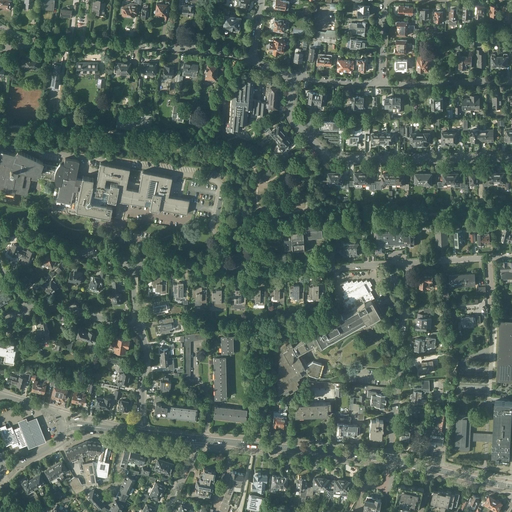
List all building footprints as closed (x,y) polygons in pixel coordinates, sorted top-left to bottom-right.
[(4,8),(6,8),(6,9),(9,9),(11,9),(11,0),(0,0),(0,6),(4,7),(4,8)] [(46,8),(49,8),(53,8),(53,10),(55,0),(57,1),(58,1),(57,0),(41,0),(41,1),(42,1),(41,8),(41,7),(46,7),(46,8)] [(97,8),(96,14),(104,15),(105,3),(100,2),(100,0),(99,0),(93,0),(92,7),(97,8)] [(184,0),(179,0),(178,9),(182,9),(182,14),(193,15),(193,8),(197,8),(197,0),(191,0),(191,5),(184,5),(184,0)] [(235,0),(236,0),(235,0),(234,6),(244,7),(244,8),(246,8),(247,7),(248,5),(249,5),(249,0),(235,0)] [(292,0),(292,1),(291,1),(283,0),(275,0),(275,4),(274,4),(274,6),(274,7),(274,8),(285,9),(285,5),(288,5),(288,3),(290,3),(298,4),(298,0),(292,0)] [(165,4),(157,3),(156,10),(155,10),(155,11),(154,11),(154,12),(154,13),(155,13),(155,14),(160,14),(160,15),(165,15),(164,18),(168,18),(169,5),(168,5),(168,2),(166,1),(165,4)] [(137,4),(130,3),(130,4),(123,4),(123,9),(122,8),(121,14),(122,14),(122,15),(124,16),(125,17),(126,17),(127,16),(129,16),(130,17),(131,17),(132,17),(134,17),(135,11),(137,11),(137,4)] [(358,7),(358,10),(356,10),(356,15),(367,16),(368,16),(369,15),(369,13),(368,11),(368,5),(355,4),(355,7),(358,7)] [(413,16),(413,14),(413,11),(415,11),(415,9),(413,9),(413,7),(411,7),(411,6),(405,5),(405,6),(400,5),(400,6),(399,9),(398,9),(398,13),(410,14),(410,16),(413,16)] [(484,20),(484,15),(485,6),(484,6),(483,5),(481,5),(476,5),(476,13),(477,14),(476,18),(480,18),(480,19),(484,20)] [(511,16),(511,12),(510,12),(510,7),(508,7),(508,6),(507,5),(504,5),(504,6),(503,6),(503,18),(507,18),(507,23),(511,23),(511,19),(511,16)] [(67,7),(67,10),(61,9),(60,12),(60,13),(60,16),(64,16),(71,17),(71,10),(71,8),(67,7)] [(419,9),(419,20),(419,23),(422,23),(422,21),(422,18),(428,18),(428,17),(429,17),(429,9),(422,8),(422,10),(419,9)] [(435,11),(434,22),(444,22),(444,19),(443,19),(443,12),(435,11)] [(224,15),(222,15),(222,18),(224,18),(223,27),(229,27),(229,28),(234,28),(234,31),(238,32),(239,28),(240,27),(240,25),(239,24),(239,22),(241,21),(241,18),(240,18),(240,17),(234,16),(230,15),(230,16),(224,15)] [(287,17),(283,16),(278,15),(277,18),(276,18),(275,20),(274,19),(274,20),(273,21),(273,22),(274,23),(273,29),(283,31),(285,20),(287,20),(292,21),(292,17),(287,17)] [(368,32),(368,29),(367,28),(366,28),(367,22),(362,21),(362,23),(357,22),(357,23),(351,22),(351,23),(349,23),(348,32),(350,32),(350,33),(362,34),(362,33),(366,33),(366,32),(366,33),(368,32)] [(316,41),(318,42),(321,42),(336,44),(336,35),(317,33),(316,41)] [(292,38),(279,36),(279,40),(274,39),(273,38),(273,39),(274,40),(273,43),(270,42),(269,44),(267,45),(267,46),(268,48),(269,48),(268,52),(267,53),(268,53),(278,54),(278,52),(283,53),(284,47),(285,44),(286,44),(291,45),(292,38)] [(365,40),(350,39),(350,45),(351,45),(351,48),(356,48),(356,47),(359,48),(360,46),(365,46),(365,40)] [(482,44),(482,50),(477,50),(477,57),(478,57),(478,66),(486,66),(486,54),(488,54),(488,46),(482,44)] [(298,52),(295,52),(294,61),(301,62),(302,53),(305,54),(306,48),(302,47),(302,49),(299,49),(298,52)] [(317,64),(323,65),(324,56),(325,54),(318,53),(316,65),(317,65),(317,64)] [(459,61),(459,68),(459,70),(464,70),(464,68),(470,68),(471,67),(472,61),(472,58),(472,55),(460,55),(460,53),(457,53),(457,61),(459,61)] [(500,67),(500,56),(496,56),(496,53),(492,53),(492,66),(495,66),(495,68),(500,67)] [(500,56),(500,67),(504,67),(504,66),(508,66),(507,53),(504,53),(504,56),(500,56)] [(332,55),(325,54),(324,56),(323,65),(330,66),(332,55)] [(345,59),(344,70),(349,70),(349,71),(349,72),(351,72),(352,72),(352,70),(352,67),(353,67),(353,63),(353,59),(353,54),(349,54),(349,56),(349,59),(345,59)] [(358,63),(358,69),(360,69),(360,70),(365,70),(368,70),(368,65),(366,65),(366,60),(360,59),(360,55),(355,54),(355,57),(357,57),(357,59),(356,59),(356,63),(358,63)] [(408,56),(408,59),(404,59),(404,58),(399,58),(399,59),(396,59),(396,64),(395,65),(395,66),(396,67),(396,68),(397,68),(397,70),(397,71),(400,71),(401,70),(401,68),(407,68),(410,68),(410,67),(415,67),(415,56),(408,56)] [(418,56),(417,63),(417,66),(419,66),(419,70),(420,71),(422,71),(423,70),(428,70),(428,69),(431,69),(431,65),(428,64),(429,59),(424,59),(424,58),(421,57),(421,56),(418,56)] [(28,59),(20,60),(20,65),(26,65),(26,67),(34,67),(34,69),(35,69),(37,69),(38,67),(38,64),(38,63),(40,63),(40,60),(31,60),(31,58),(30,58),(29,58),(28,58),(28,59)] [(344,70),(345,59),(341,59),(341,58),(338,58),(337,62),(337,66),(337,70),(337,71),(338,72),(340,72),(340,71),(340,70),(344,70)] [(77,62),(77,72),(79,72),(80,72),(95,72),(97,72),(97,63),(77,62)] [(128,73),(130,73),(130,63),(115,62),(115,68),(112,68),(112,72),(125,73),(125,74),(128,74),(128,73)] [(61,64),(54,63),(51,84),(59,85),(61,64)] [(144,63),(142,63),(141,69),(143,69),(143,73),(149,73),(149,75),(154,75),(154,74),(156,74),(156,63),(144,63)] [(184,63),(183,75),(193,76),(193,74),(197,75),(198,65),(184,63)] [(207,80),(213,81),(213,78),(215,78),(216,69),(223,70),(223,66),(207,64),(206,77),(208,77),(207,80)] [(178,74),(173,73),(173,70),(172,70),(172,68),(173,68),(173,67),(165,66),(165,67),(164,67),(163,76),(164,76),(165,77),(167,77),(168,77),(169,77),(169,76),(171,77),(169,93),(170,93),(170,95),(175,96),(178,74)] [(265,107),(266,102),(261,102),(261,101),(257,101),(257,100),(252,99),(254,79),(245,79),(245,81),(241,80),(241,85),(237,85),(236,94),(232,93),(229,120),(227,120),(226,129),(231,130),(231,129),(237,129),(237,127),(241,128),(242,122),(246,122),(247,111),(251,111),(250,116),(255,116),(255,118),(260,119),(260,116),(264,116),(265,107)] [(129,83),(128,90),(134,90),(134,91),(135,91),(137,81),(129,81),(129,83)] [(268,94),(268,97),(278,97),(278,93),(277,93),(278,87),(278,86),(277,86),(277,85),(276,85),(275,86),(275,87),(274,87),(271,87),(270,91),(269,91),(269,94),(268,94)] [(307,92),(306,96),(309,96),(309,97),(308,102),(309,103),(312,104),(313,103),(313,107),(312,115),(314,115),(314,114),(314,110),(315,107),(317,93),(315,92),(309,92),(307,92)] [(317,93),(315,107),(317,107),(322,107),(323,103),(324,99),(326,99),(327,94),(324,94),(319,93),(317,93)] [(364,102),(363,102),(364,97),(358,96),(353,96),(351,96),(351,101),(353,101),(353,105),(351,105),(351,103),(348,103),(347,111),(356,112),(356,110),(364,111),(365,107),(361,107),(361,106),(363,106),(363,103),(364,103),(364,102)] [(471,96),(471,99),(471,109),(479,109),(479,99),(478,99),(478,96),(471,96)] [(498,96),(493,96),(493,108),(501,108),(501,96),(498,96)] [(267,103),(266,102),(265,107),(273,107),(273,108),(273,109),(274,109),(274,110),(275,110),(276,110),(276,109),(278,97),(268,97),(267,103)] [(393,117),(393,113),(393,97),(390,97),(390,98),(385,98),(385,100),(383,100),(383,105),(385,105),(385,107),(389,107),(389,108),(388,108),(388,117),(393,117)] [(393,97),(393,113),(396,113),(396,112),(400,112),(400,107),(400,105),(402,105),(402,100),(400,100),(400,98),(395,98),(395,97),(393,97)] [(439,109),(439,110),(443,110),(443,107),(443,97),(437,97),(432,97),(432,98),(430,98),(430,103),(432,103),(432,108),(433,108),(433,110),(437,110),(437,109),(439,109)] [(471,109),(471,99),(463,99),(463,109),(471,109)] [(174,106),(172,117),(177,118),(177,117),(177,120),(183,121),(183,119),(184,116),(188,117),(188,118),(189,119),(189,123),(194,124),(195,119),(194,119),(194,118),(193,118),(193,117),(193,116),(191,116),(192,111),(191,111),(191,110),(193,110),(196,110),(196,108),(197,108),(191,107),(191,106),(190,106),(190,107),(189,107),(188,111),(178,110),(178,106),(174,106)] [(339,120),(339,117),(318,117),(317,125),(320,125),(320,130),(336,130),(336,128),(343,129),(343,120),(339,120)] [(275,138),(283,131),(282,131),(282,129),(281,128),(280,127),(277,125),(274,128),(271,131),(267,127),(264,130),(266,133),(268,131),(275,138)] [(420,145),(420,134),(417,134),(417,133),(412,133),(412,126),(406,126),(406,137),(411,137),(411,142),(413,142),(413,145),(416,145),(420,145)] [(389,133),(387,133),(386,144),(390,144),(394,144),(394,133),(398,133),(399,128),(395,128),(395,130),(391,130),(389,132),(389,133)] [(348,139),(348,144),(350,144),(354,145),(354,144),(357,144),(357,141),(359,141),(359,139),(365,139),(366,131),(363,131),(362,134),(359,134),(354,134),(355,129),(350,129),(350,139),(348,139)] [(450,130),(450,143),(455,143),(458,143),(458,139),(457,139),(457,130),(450,130)] [(482,140),(482,132),(479,132),(479,130),(471,130),(471,142),(479,141),(479,140),(482,140)] [(482,131),(482,132),(482,140),(486,140),(486,141),(493,141),(493,130),(485,130),(485,131),(482,131)] [(280,143),(287,136),(287,135),(287,134),(285,132),(284,132),(283,131),(275,138),(280,143)] [(420,134),(420,145),(424,145),(428,145),(428,142),(430,142),(430,137),(435,137),(435,132),(429,132),(429,133),(423,133),(423,134),(420,134)] [(287,136),(280,143),(276,146),(277,147),(278,146),(282,151),(288,145),(288,146),(289,146),(290,146),(291,145),(292,145),(292,144),(292,143),(291,142),(288,139),(289,138),(289,137),(287,136)] [(0,188),(1,189),(0,194),(13,197),(14,191),(27,194),(30,178),(37,180),(37,177),(40,177),(55,180),(55,178),(55,175),(55,171),(57,168),(58,166),(43,163),(43,162),(42,161),(39,160),(21,152),(22,151),(21,151),(18,150),(14,153),(3,150),(3,149),(1,149),(1,150),(0,149),(0,188)] [(55,175),(55,178),(55,180),(56,184),(60,184),(58,191),(56,191),(56,195),(57,195),(56,200),(57,200),(57,202),(61,203),(61,201),(66,202),(66,204),(70,205),(70,203),(71,203),(71,202),(77,174),(79,161),(76,159),(65,158),(64,163),(64,164),(60,164),(58,165),(58,166),(57,168),(55,171),(55,175)] [(77,174),(71,202),(77,203),(76,207),(76,209),(76,210),(79,211),(78,211),(79,211),(83,212),(84,212),(88,213),(92,214),(93,214),(102,216),(104,216),(110,217),(111,214),(112,210),(112,209),(112,206),(109,205),(107,205),(108,200),(110,200),(112,201),(113,201),(116,201),(116,200),(116,199),(119,199),(119,200),(126,201),(133,202),(140,204),(145,205),(145,204),(150,206),(150,207),(149,208),(158,210),(158,208),(158,207),(161,208),(165,209),(171,210),(175,211),(176,211),(182,212),(183,213),(183,212),(188,214),(208,218),(214,185),(186,179),(172,177),(168,176),(161,174),(154,173),(147,172),(147,171),(142,171),(130,168),(126,167),(125,167),(119,166),(118,166),(112,164),(111,164),(105,163),(104,163),(100,162),(99,165),(99,168),(97,178),(95,185),(92,184),(93,181),(94,178),(86,176),(82,176),(77,174)] [(493,183),(497,183),(497,172),(496,172),(495,171),(493,171),(492,172),(489,172),(490,181),(484,181),(484,186),(488,186),(488,184),(493,184),(493,183)] [(498,172),(497,172),(497,183),(501,183),(501,184),(504,184),(506,186),(503,188),(506,191),(504,193),(506,196),(504,197),(504,200),(511,199),(511,180),(505,180),(505,172),(502,172),(501,171),(499,171),(498,172)] [(326,186),(326,184),(331,184),(332,183),(335,183),(336,172),(335,172),(334,172),(332,172),(331,172),(328,172),(328,181),(323,181),(323,186),(326,186)] [(336,172),(335,183),(339,183),(339,184),(345,184),(345,188),(348,188),(348,181),(343,181),(343,172),(340,172),(337,172),(336,172)] [(362,185),(362,173),(361,172),(358,172),(358,173),(355,173),(355,181),(350,181),(350,186),(353,186),(353,184),(362,185)] [(362,173),(362,185),(370,185),(370,189),(376,189),(376,181),(370,181),(370,173),(367,173),(366,172),(364,172),(363,173),(362,173)] [(451,184),(450,173),(449,172),(447,173),(446,173),(443,173),(443,182),(438,182),(438,187),(441,187),(442,187),(442,186),(443,186),(443,185),(447,185),(447,184),(451,184)] [(455,173),(454,172),(452,172),(451,173),(450,173),(451,184),(455,184),(455,187),(460,187),(460,188),(464,188),(463,181),(458,181),(458,173),(455,173)] [(479,186),(479,200),(484,200),(484,181),(478,181),(478,174),(478,173),(477,173),(477,172),(476,172),(475,172),(475,173),(474,173),(474,174),(469,174),(469,179),(470,179),(470,184),(475,184),(475,185),(480,185),(480,186),(479,186)] [(382,174),(382,183),(376,183),(376,189),(380,189),(380,186),(383,186),(383,185),(385,185),(385,184),(389,184),(389,173),(385,173),(385,174),(382,174)] [(422,183),(424,183),(424,173),(415,173),(415,183),(419,183),(420,184),(422,184),(422,183)] [(432,173),(424,173),(424,183),(424,185),(428,185),(428,187),(431,187),(431,185),(432,185),(432,173)] [(451,223),(451,226),(451,228),(454,228),(454,231),(455,239),(455,241),(455,245),(458,245),(459,246),(459,247),(462,246),(463,246),(463,245),(463,244),(464,244),(465,243),(464,241),(464,240),(462,241),(462,230),(459,230),(459,221),(451,221),(451,223)] [(314,224),(301,224),(301,229),(302,229),(303,231),(291,232),(291,238),(290,238),(288,238),(283,239),(284,249),(289,249),(291,249),(291,248),(292,248),(292,249),(304,249),(303,242),(303,241),(306,241),(312,241),(311,238),(322,238),(322,236),(322,230),(320,230),(320,228),(316,228),(316,229),(315,229),(314,224)] [(435,224),(436,249),(440,249),(444,249),(448,248),(447,226),(446,226),(446,224),(435,224)] [(413,230),(412,226),(409,226),(408,225),(406,225),(405,226),(402,226),(402,227),(381,229),(381,228),(374,228),(375,235),(376,235),(376,239),(375,240),(376,251),(385,251),(385,245),(408,243),(408,245),(409,246),(413,246),(414,245),(414,243),(414,237),(413,237),(413,236),(415,235),(415,232),(413,231),(413,230)] [(502,236),(501,237),(502,239),(504,238),(506,239),(508,239),(507,241),(510,241),(511,242),(511,241),(511,229),(509,229),(509,228),(505,227),(502,236)] [(483,233),(478,234),(479,244),(479,246),(484,246),(483,244),(484,244),(484,243),(490,243),(490,237),(489,233),(489,230),(485,230),(485,233),(483,233)] [(352,254),(351,240),(348,240),(348,243),(347,243),(343,244),(343,250),(342,250),(342,254),(344,254),(344,255),(352,254)] [(353,240),(351,240),(352,254),(355,254),(355,255),(358,255),(358,254),(359,254),(359,253),(361,253),(360,249),(358,249),(358,242),(355,243),(355,242),(353,242),(353,240)] [(20,258),(23,252),(19,250),(20,246),(18,245),(17,244),(15,243),(14,244),(13,244),(9,253),(10,254),(11,255),(13,256),(14,255),(16,256),(20,258)] [(23,252),(20,258),(24,259),(26,260),(26,261),(28,262),(30,262),(34,252),(33,252),(33,251),(31,250),(30,250),(27,249),(26,253),(23,252)] [(48,253),(43,262),(46,264),(46,266),(49,268),(50,267),(50,266),(53,268),(58,258),(56,257),(52,254),(51,255),(48,253)] [(503,264),(501,264),(501,265),(501,268),(502,279),(511,278),(511,261),(503,262),(503,264)] [(71,282),(79,284),(82,272),(78,271),(79,266),(76,265),(74,273),(70,272),(68,281),(71,282)] [(95,277),(93,277),(91,277),(90,281),(91,282),(89,287),(94,288),(93,291),(98,292),(101,282),(101,281),(104,282),(104,280),(107,280),(108,275),(106,274),(106,272),(101,270),(100,276),(101,276),(100,278),(97,277),(96,278),(95,278),(95,277)] [(421,280),(420,286),(433,287),(433,280),(432,280),(432,276),(430,275),(430,274),(425,273),(425,274),(423,274),(422,275),(421,275),(421,276),(420,276),(420,280),(421,280)] [(475,273),(466,274),(467,285),(476,284),(475,273)] [(467,285),(466,274),(449,275),(450,286),(467,285)] [(166,293),(167,284),(162,284),(162,277),(156,277),(156,279),(153,279),(153,288),(155,288),(155,291),(159,292),(159,293),(166,293)] [(53,279),(48,283),(46,281),(43,284),(46,288),(46,287),(47,288),(46,289),(47,290),(46,291),(48,293),(49,293),(50,294),(55,289),(56,290),(57,289),(57,288),(57,287),(55,284),(56,283),(53,279)] [(114,291),(112,291),(113,303),(116,303),(116,304),(117,304),(118,305),(120,305),(120,304),(121,304),(120,297),(121,296),(121,294),(120,294),(120,293),(118,293),(118,288),(119,288),(118,279),(112,280),(113,285),(113,288),(114,291)] [(32,284),(28,280),(22,287),(25,290),(32,284)] [(376,301),(375,301),(370,291),(372,290),(370,286),(372,285),(371,285),(369,281),(368,282),(366,280),(363,282),(362,280),(358,282),(357,280),(357,281),(353,283),(352,281),(348,283),(347,281),(343,283),(344,285),(342,286),(345,290),(343,291),(345,295),(343,296),(345,299),(343,300),(345,304),(343,305),(346,309),(344,310),(345,312),(346,314),(342,316),(342,314),(331,320),(332,322),(324,326),(319,329),(314,332),(301,340),(297,334),(292,337),(293,338),(285,343),(286,344),(280,347),(282,350),(280,352),(281,355),(279,356),(281,359),(279,360),(281,364),(278,365),(280,368),(278,369),(280,372),(278,373),(279,377),(277,378),(279,381),(277,382),(279,385),(276,386),(278,390),(276,391),(278,394),(282,392),(283,393),(285,392),(286,393),(289,391),(290,393),(294,391),(293,390),(298,387),(297,384),(299,383),(297,380),(299,378),(299,377),(305,374),(305,375),(308,373),(309,374),(318,377),(319,377),(317,376),(321,364),(322,364),(322,363),(321,363),(313,361),(307,364),(306,362),(304,358),(303,359),(301,356),(299,357),(298,354),(297,354),(296,353),(302,350),(303,349),(305,348),(307,347),(309,346),(310,345),(312,344),(319,340),(321,344),(327,341),(329,344),(344,336),(342,333),(347,330),(360,322),(362,324),(380,314),(383,313),(382,313),(377,303),(378,303),(378,302),(378,301),(377,301),(376,301)] [(183,282),(177,282),(177,284),(174,284),(174,293),(176,293),(176,297),(180,297),(180,298),(187,298),(188,289),(183,289),(183,282)] [(280,292),(280,290),(280,285),(274,285),(274,287),(270,287),(270,295),(273,295),(273,299),(277,299),(277,301),(284,301),(284,292),(280,292)] [(299,292),(299,289),(299,285),(293,285),(293,287),(290,287),(290,295),(292,295),(292,299),(296,299),(296,301),(304,301),(304,292),(299,292)] [(318,292),(318,289),(318,285),(313,285),(313,287),(309,287),(309,295),(310,295),(310,296),(309,296),(309,298),(310,298),(310,299),(316,299),(316,301),(323,301),(323,292),(318,292)] [(193,289),(192,297),(195,297),(195,301),(195,305),(202,305),(202,303),(206,303),(207,289),(202,289),(202,287),(196,286),(196,289),(193,289)] [(212,291),(212,299),(215,299),(215,303),(215,307),(226,307),(226,305),(226,296),(221,296),(221,289),(216,289),(216,291),(212,291)] [(232,291),(232,299),(234,299),(234,303),(234,307),(245,308),(245,305),(246,296),(241,296),(241,289),(235,289),(235,291),(232,291)] [(251,291),(251,299),(254,299),(253,303),(253,307),(258,307),(258,305),(265,305),(265,296),(260,296),(260,289),(255,289),(255,291),(251,291)] [(167,298),(159,300),(160,305),(153,306),(154,312),(156,311),(156,315),(165,313),(164,311),(168,310),(167,306),(169,305),(167,298)] [(416,328),(416,330),(421,331),(421,328),(426,329),(431,330),(431,321),(427,321),(428,318),(427,318),(428,314),(418,313),(418,317),(417,323),(416,328)] [(462,316),(462,322),(463,322),(464,327),(469,326),(468,322),(473,321),(473,324),(481,323),(480,315),(480,317),(477,317),(477,316),(473,316),(473,315),(462,316)] [(158,325),(159,331),(161,330),(162,334),(170,332),(170,329),(173,329),(172,325),(174,324),(173,317),(164,319),(165,324),(158,325)] [(511,320),(500,320),(497,380),(511,381),(511,320)] [(49,339),(46,321),(41,322),(41,323),(36,324),(37,328),(38,336),(41,335),(41,340),(44,339),(44,340),(49,339)] [(81,339),(86,340),(88,334),(79,331),(76,338),(81,340),(81,339)] [(88,334),(86,340),(90,342),(90,343),(90,344),(90,345),(91,346),(92,347),(94,348),(93,351),(96,352),(97,347),(96,347),(99,338),(94,336),(95,333),(89,331),(88,334)] [(430,337),(424,336),(424,339),(416,338),(415,342),(415,344),(415,349),(415,351),(419,351),(420,349),(424,349),(426,348),(426,346),(428,346),(429,345),(429,346),(429,345),(435,346),(435,342),(436,342),(437,339),(435,339),(436,337),(444,338),(444,332),(439,331),(431,333),(430,337)] [(233,336),(222,336),(222,352),(233,352),(233,336)] [(127,339),(116,338),(116,339),(114,339),(113,346),(115,347),(115,350),(116,351),(117,352),(122,353),(123,352),(125,352),(125,346),(126,346),(127,346),(128,340),(127,340),(127,339)] [(0,358),(1,358),(1,363),(8,364),(9,362),(14,363),(17,348),(13,348),(14,346),(13,346),(14,343),(7,342),(7,344),(0,342),(0,358)] [(64,344),(56,342),(54,349),(62,351),(64,344)] [(168,348),(160,349),(161,356),(164,356),(164,358),(171,357),(171,349),(175,348),(174,345),(174,343),(171,344),(171,345),(169,346),(169,349),(168,349),(168,348)] [(106,350),(102,348),(101,349),(100,348),(97,354),(103,356),(106,350)] [(164,356),(161,356),(160,356),(161,365),(169,364),(170,372),(175,372),(184,372),(184,371),(184,370),(179,370),(175,370),(175,368),(174,357),(171,357),(164,358),(164,356)] [(214,356),(215,397),(226,397),(225,356),(214,356)] [(433,368),(432,360),(423,361),(423,365),(419,366),(420,374),(430,372),(430,368),(433,368)] [(121,364),(119,364),(117,363),(116,368),(116,369),(116,370),(117,370),(118,371),(119,371),(118,375),(130,377),(131,374),(131,373),(131,369),(131,368),(130,368),(129,368),(128,369),(121,367),(121,364)] [(7,381),(17,384),(20,372),(17,372),(17,374),(17,375),(17,376),(8,374),(7,381)] [(20,372),(17,384),(17,385),(23,387),(24,384),(25,384),(27,379),(20,377),(21,372),(20,372)] [(32,390),(38,392),(40,384),(37,383),(38,381),(35,380),(36,375),(32,374),(31,380),(34,381),(32,390)] [(130,381),(130,377),(118,375),(117,379),(116,383),(125,385),(125,386),(126,386),(127,386),(128,386),(128,385),(129,382),(130,381)] [(161,380),(160,386),(161,386),(161,388),(161,392),(168,393),(169,387),(170,387),(171,381),(168,381),(168,379),(169,377),(163,376),(162,378),(162,380),(161,380)] [(70,396),(72,387),(74,381),(52,377),(51,379),(50,384),(50,385),(54,386),(52,395),(64,399),(65,395),(70,396)] [(411,394),(411,397),(411,398),(413,399),(413,402),(421,403),(424,403),(424,408),(430,408),(435,409),(436,404),(430,404),(429,400),(422,399),(422,397),(423,397),(424,395),(424,393),(425,393),(425,392),(430,392),(429,380),(423,381),(422,388),(414,387),(413,394),(412,394),(411,394)] [(43,384),(40,384),(38,392),(44,393),(47,383),(43,382),(43,384)] [(72,401),(78,403),(80,394),(77,394),(78,392),(74,391),(72,401)] [(81,391),(80,394),(78,403),(83,404),(86,395),(83,394),(83,392),(81,391)] [(385,395),(386,392),(381,392),(381,394),(375,393),(375,395),(371,394),(371,399),(385,400),(386,399),(385,399),(386,395),(385,395)] [(102,408),(102,407),(104,397),(103,397),(103,399),(96,397),(94,406),(96,406),(96,407),(102,408)] [(111,398),(104,397),(102,407),(103,407),(107,408),(108,408),(109,408),(111,398)] [(162,399),(155,398),(154,407),(154,408),(154,407),(156,408),(155,412),(156,412),(155,416),(195,421),(196,411),(167,407),(167,408),(161,407),(162,399)] [(385,400),(371,399),(370,404),(374,404),(374,405),(380,406),(380,409),(384,409),(384,407),(385,407),(385,403),(385,400)] [(467,399),(458,399),(458,414),(464,414),(464,405),(467,405),(467,399)] [(119,410),(120,412),(122,412),(123,411),(123,410),(128,411),(129,406),(128,406),(128,401),(121,400),(121,401),(119,400),(118,403),(120,404),(119,410)] [(511,401),(495,400),(493,433),(471,432),(471,419),(472,415),(465,415),(457,415),(455,448),(460,448),(460,451),(469,452),(469,449),(470,449),(470,440),(486,441),(493,441),(492,454),(497,454),(496,458),(509,458),(510,455),(511,414),(511,401)] [(331,411),(331,404),(328,404),(328,405),(295,406),(295,419),(328,417),(328,411),(331,411)] [(273,415),(274,415),(273,425),(274,425),(274,426),(276,426),(277,425),(278,425),(279,425),(281,407),(279,407),(278,412),(274,412),(273,415)] [(421,408),(420,407),(420,408),(409,407),(408,412),(409,412),(409,413),(412,414),(413,412),(414,412),(413,416),(419,416),(419,413),(419,411),(421,411),(421,408)] [(225,419),(225,420),(233,421),(234,420),(241,421),(241,422),(245,423),(246,412),(215,408),(213,419),(218,419),(218,418),(225,419)] [(430,443),(443,445),(444,436),(443,436),(444,433),(443,433),(445,415),(438,414),(435,431),(432,431),(431,434),(430,443)] [(27,445),(29,448),(46,442),(37,417),(28,421),(26,418),(18,421),(20,426),(21,426),(28,444),(27,445)] [(342,433),(342,432),(345,433),(345,435),(348,435),(349,435),(349,433),(350,433),(350,427),(348,427),(348,419),(344,418),(339,417),(339,422),(338,433),(342,433)] [(376,419),(371,419),(369,436),(370,436),(370,435),(375,435),(375,437),(375,436),(381,436),(381,437),(383,420),(378,420),(378,418),(376,418),(376,419)] [(20,448),(27,445),(28,444),(21,426),(20,426),(13,429),(12,426),(7,428),(6,424),(0,426),(0,430),(6,445),(11,443),(13,447),(18,444),(20,448)] [(414,437),(414,436),(412,436),(413,431),(413,429),(409,428),(409,430),(408,429),(404,428),(404,430),(403,430),(402,439),(406,439),(407,441),(411,441),(412,440),(413,440),(414,439),(414,437)] [(82,443),(77,445),(82,457),(87,455),(82,443)] [(95,462),(93,461),(95,475),(97,475),(105,476),(107,475),(108,468),(109,462),(109,460),(108,459),(109,455),(110,455),(111,450),(110,450),(111,445),(108,445),(108,444),(102,443),(99,455),(99,457),(97,462),(96,462),(95,462)] [(77,445),(72,447),(79,462),(84,461),(82,457),(77,445)] [(72,447),(66,450),(70,459),(71,459),(73,461),(76,460),(77,463),(79,462),(72,447)] [(124,449),(124,452),(122,461),(125,462),(124,468),(126,469),(128,461),(131,451),(124,449)] [(128,461),(135,463),(138,453),(136,452),(133,451),(133,452),(131,451),(128,461)] [(141,454),(138,453),(135,463),(143,465),(146,455),(143,454),(144,454),(142,453),(141,453),(141,454)] [(153,468),(162,471),(165,461),(164,460),(162,459),(161,460),(158,459),(156,465),(154,465),(153,468)] [(56,464),(62,474),(68,471),(63,463),(64,462),(63,460),(60,462),(59,462),(57,463),(57,464),(56,464)] [(83,463),(81,463),(82,467),(84,467),(87,484),(97,483),(95,475),(93,461),(83,463)] [(166,461),(165,461),(162,471),(171,474),(172,471),(171,470),(173,463),(169,462),(168,462),(166,461)] [(51,467),(57,478),(60,476),(60,475),(62,474),(56,464),(54,465),(53,465),(51,466),(51,467)] [(51,481),(57,478),(51,467),(50,467),(49,467),(47,468),(47,469),(44,471),(50,481),(51,480),(51,481)] [(195,486),(196,486),(195,491),(210,494),(211,489),(212,490),(214,482),(213,482),(214,478),(215,470),(204,468),(202,475),(200,475),(199,479),(196,478),(195,486)] [(132,472),(131,475),(127,473),(122,482),(132,487),(135,480),(133,479),(136,473),(132,471),(132,472)] [(220,508),(220,510),(226,511),(228,508),(230,505),(228,504),(229,502),(233,491),(236,491),(240,491),(241,487),(242,477),(244,477),(245,474),(243,474),(243,473),(241,473),(236,473),(236,471),(232,471),(231,471),(230,471),(229,475),(231,475),(230,481),(229,481),(220,505),(220,508)] [(219,476),(216,488),(222,489),(224,477),(225,473),(221,472),(220,476),(219,476)] [(34,477),(40,487),(46,484),(42,476),(40,473),(37,475),(34,476),(34,477)] [(249,482),(246,498),(248,499),(246,507),(251,508),(250,510),(256,511),(258,511),(261,501),(264,491),(264,490),(265,483),(265,481),(266,481),(266,480),(266,477),(267,475),(261,474),(260,474),(255,473),(254,473),(254,474),(253,480),(253,482),(252,482),(249,482)] [(278,490),(280,475),(275,475),(272,474),(271,485),(272,485),(271,488),(274,488),(274,489),(278,490)] [(280,475),(278,490),(286,491),(286,489),(287,476),(284,476),(280,475)] [(306,494),(307,489),(305,489),(305,486),(307,486),(308,482),(306,482),(305,481),(306,480),(306,479),(306,478),(306,477),(305,476),(303,475),(301,476),(301,477),(297,477),(295,477),(295,482),(296,482),(296,488),(301,489),(300,497),(302,497),(301,501),(304,502),(305,498),(306,498),(306,494)] [(320,489),(322,477),(318,476),(318,477),(317,477),(317,478),(315,477),(315,478),(314,478),(314,480),(313,480),(312,487),(308,487),(307,489),(306,494),(312,495),(313,491),(316,491),(317,488),(320,489)] [(29,480),(34,490),(40,487),(34,477),(32,478),(31,478),(29,479),(29,480)] [(71,479),(69,480),(76,493),(82,491),(83,491),(88,489),(89,489),(91,488),(97,486),(97,485),(97,483),(87,484),(82,485),(78,478),(74,477),(71,479)] [(322,477),(320,489),(324,489),(324,491),(327,491),(326,498),(330,498),(331,491),(328,490),(329,483),(332,484),(332,480),(326,479),(326,478),(325,478),(325,477),(322,477)] [(32,492),(34,490),(29,480),(28,480),(28,479),(25,480),(24,480),(23,480),(22,481),(23,481),(23,482),(22,482),(28,494),(32,492)] [(331,491),(330,498),(333,499),(334,494),(341,495),(341,491),(343,479),(339,479),(338,479),(338,480),(332,480),(332,484),(335,484),(334,491),(331,491)] [(346,479),(343,479),(341,491),(349,492),(350,481),(349,481),(346,481),(346,480),(346,479)] [(122,493),(120,497),(126,499),(132,487),(122,482),(118,491),(122,493)] [(155,482),(152,488),(162,493),(162,492),(163,492),(164,490),(164,489),(165,486),(158,483),(159,483),(158,482),(157,483),(155,482)] [(395,503),(404,505),(403,510),(410,511),(411,505),(420,507),(424,489),(412,486),(411,488),(401,485),(400,489),(398,489),(395,503)] [(83,491),(82,491),(93,502),(93,503),(100,497),(100,496),(101,496),(99,494),(94,488),(93,490),(91,488),(89,489),(88,489),(83,491)] [(162,493),(152,488),(149,494),(159,499),(161,496),(163,494),(162,493)] [(434,490),(431,502),(431,505),(435,506),(436,502),(442,503),(441,508),(445,509),(446,505),(452,506),(453,505),(457,506),(460,493),(455,492),(455,494),(438,490),(438,491),(434,490)] [(470,500),(467,506),(474,509),(478,502),(478,501),(480,497),(479,497),(479,496),(477,495),(476,496),(473,494),(472,497),(471,496),(469,500),(470,500)] [(349,511),(379,511),(382,499),(376,498),(375,500),(374,500),(373,500),(373,498),(372,496),(368,495),(367,496),(367,498),(366,498),(365,504),(363,511),(352,511),(349,511)] [(100,497),(93,503),(101,511),(103,511),(106,508),(104,506),(108,503),(101,496),(100,496),(100,497)] [(487,505),(491,507),(496,499),(495,499),(495,498),(493,497),(492,497),(489,496),(484,505),(486,506),(487,505)] [(110,508),(111,508),(119,511),(126,499),(120,497),(119,501),(115,499),(110,508)] [(497,511),(498,511),(502,503),(499,501),(499,500),(497,499),(496,500),(496,499),(491,507),(494,509),(494,510),(494,511),(495,511),(497,511)] [(146,503),(144,508),(143,509),(149,511),(153,511),(154,511),(154,510),(155,507),(146,503)]
